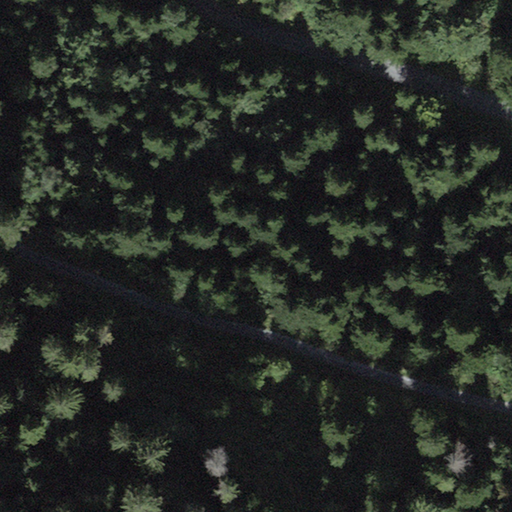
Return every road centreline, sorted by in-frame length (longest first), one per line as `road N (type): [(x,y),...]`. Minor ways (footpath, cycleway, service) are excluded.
road 1 (track): [(0,245),(511,413)]
road 2 (track): [(511,111),(252,29),(201,0)]
